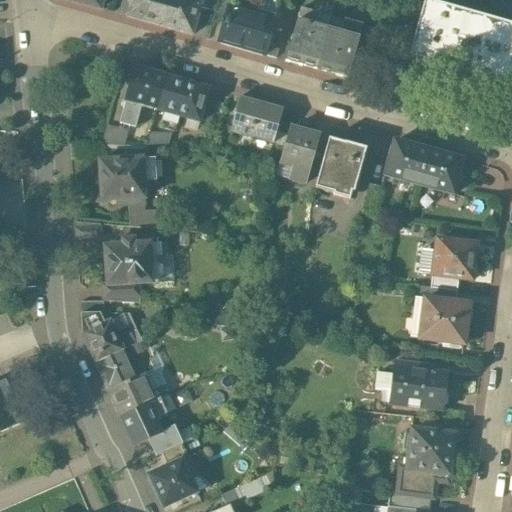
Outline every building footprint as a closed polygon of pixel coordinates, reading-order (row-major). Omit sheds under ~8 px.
[(67,0),(101,9),(103,0),(67,0)] [(166,0),(130,0),(126,17),(159,26),(166,0)] [(201,3),(192,0),(166,0),(159,26),(192,35),(201,3)] [(279,0),(230,0),(219,42),(263,55),(270,33),(279,0)] [(511,27),(422,2),(408,55),(511,83),(511,27)] [(331,19),(300,10),(285,61),(301,66),(302,64),(316,68),(331,19)] [(109,33),(109,11),(98,11),(99,33),(109,33)] [(331,19),(316,68),(330,73),(330,74),(346,79),(357,43),(367,46),(371,31),(331,19)] [(281,36),(270,33),(263,55),(274,58),(281,36)] [(163,77),(134,68),(125,100),(140,104),(155,108),(163,77)] [(206,89),(163,77),(155,108),(164,110),(176,113),(198,119),(206,89)] [(281,110),(238,98),(229,132),(272,143),(275,131),(281,110)] [(140,104),(125,100),(120,121),(134,125),(140,104)] [(176,113),(164,110),(160,127),(172,130),(176,113)] [(294,114),(281,110),(275,131),(288,135),(289,129),(294,114)] [(129,130),(107,125),(102,145),(125,146),(129,130)] [(317,136),(289,129),(288,135),(279,166),(292,170),(289,181),(303,185),(306,174),(308,175),(317,136)] [(170,134),(148,133),(145,146),(167,147),(170,134)] [(363,147),(328,138),(314,192),(332,196),(334,188),(351,193),(363,147)] [(428,152),(392,142),(382,176),(419,186),(428,152)] [(125,146),(102,145),(102,162),(124,160),(125,146)] [(461,161),(428,152),(419,186),(451,196),(461,161)] [(102,162),(98,162),(101,202),(143,199),(142,182),(141,160),(140,159),(124,160),(102,162)] [(154,159),(141,160),(142,182),(155,181),(154,159)] [(100,226),(76,224),(75,224),(76,239),(101,239),(100,226)] [(147,237),(119,239),(120,246),(148,244),(147,237)] [(474,246),(435,241),(430,277),(470,282),(474,246)] [(120,246),(105,248),(108,286),(108,287),(139,284),(152,283),(150,257),(148,244),(120,246)] [(163,268),(156,264),(156,256),(150,257),(152,283),(158,282),(163,277),(163,268)] [(139,284),(108,287),(108,286),(104,287),(105,302),(141,304),(139,284)] [(466,304),(422,299),(418,338),(418,339),(461,344),(464,324),(469,320),(470,312),(466,307),(466,304)] [(104,304),(86,303),(81,304),(82,315),(100,315),(100,313),(104,313),(104,304)] [(105,326),(100,315),(82,315),(84,335),(97,363),(123,351),(138,344),(141,343),(128,314),(104,316),(108,324),(105,326)] [(210,318),(194,315),(192,326),(208,329),(208,326),(215,327),(217,320),(210,318)] [(413,320),(408,319),(407,335),(412,336),(412,337),(418,338),(420,319),(413,318),(413,320)] [(138,344),(123,351),(127,360),(142,353),(138,344)] [(123,351),(97,363),(109,390),(135,378),(127,360),(123,351)] [(442,411),(442,406),(447,404),(447,398),(444,394),(446,375),(427,373),(428,368),(417,367),(417,365),(393,362),(391,376),(376,374),(374,390),(389,392),(387,403),(442,411)] [(157,388),(149,372),(141,375),(149,392),(157,388)] [(135,378),(109,390),(121,417),(147,406),(154,403),(149,392),(141,375),(135,378)] [(0,433),(23,424),(5,382),(0,383),(0,433)] [(154,403),(147,406),(153,419),(162,415),(163,410),(158,401),(154,403)] [(147,406),(121,417),(133,445),(160,433),(153,419),(147,406)] [(463,414),(442,411),(440,421),(462,424),(463,414)] [(451,436),(409,430),(406,451),(404,468),(404,469),(446,475),(448,461),(451,436)] [(409,434),(402,433),(400,451),(406,451),(409,434)] [(188,457),(146,474),(160,506),(194,491),(188,477),(194,475),(192,472),(194,471),(188,457)] [(446,475),(404,469),(404,468),(398,468),(395,492),(395,493),(429,497),(431,498),(433,482),(445,484),(446,481),(451,477),(452,467),(448,461),(446,475)] [(257,477),(236,486),(242,500),(263,491),(257,477)] [(427,511),(429,497),(395,493),(395,492),(387,494),(385,508),(416,511),(427,511)]
